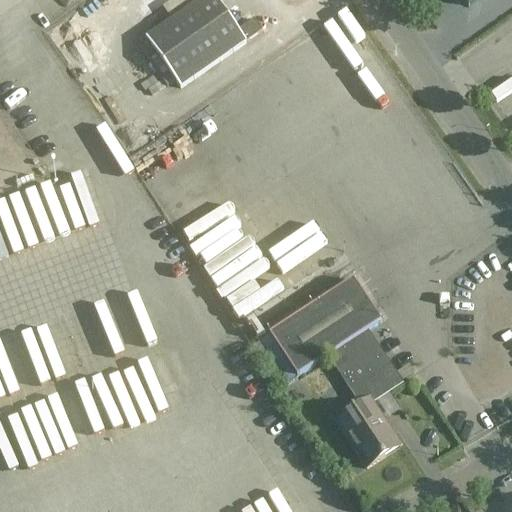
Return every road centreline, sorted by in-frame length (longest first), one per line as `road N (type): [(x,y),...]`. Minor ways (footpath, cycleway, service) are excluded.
road 1 (residential): [(511,195),(378,0)]
road 2 (residential): [(401,511),(511,448)]
